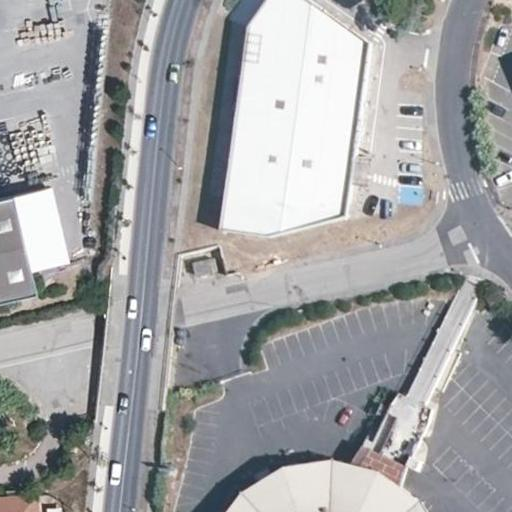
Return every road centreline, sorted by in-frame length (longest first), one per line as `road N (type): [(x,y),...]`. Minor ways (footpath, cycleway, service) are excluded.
road 1 (primary): [(183,0),(120,511)]
road 2 (residential): [(0,351),(485,239)]
road 3 (residential): [(485,239),(452,128),(453,48),(465,0)]
